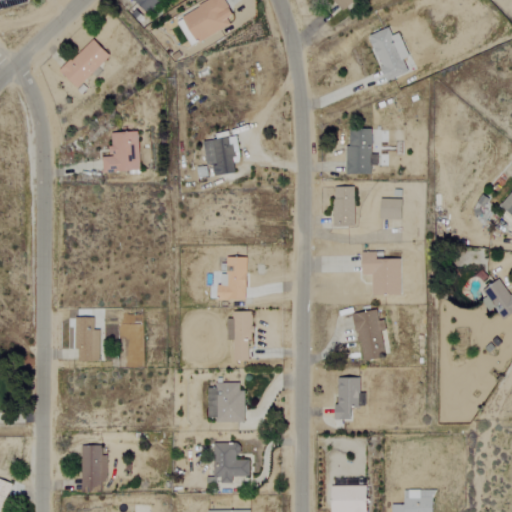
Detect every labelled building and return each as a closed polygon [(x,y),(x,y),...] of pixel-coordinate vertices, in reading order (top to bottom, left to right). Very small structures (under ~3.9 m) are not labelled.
[(132,0),(146,13),(159,0),(132,0)] [(230,26),(226,18),(232,15),(224,0),(213,0),(175,18),(180,29),(187,26),(195,43),(230,26)] [(335,0),(346,11),(357,0),(335,0)] [(144,14),(136,3),(128,9),(136,20),(144,14)] [(387,81),(408,72),(403,60),(409,57),(399,33),(392,36),(389,28),(369,36),(387,81)] [(77,88),(109,55),(92,39),(60,72),(77,88)] [(347,174),(371,175),(372,166),(378,166),(378,155),(371,155),(372,128),(348,128),(347,174)] [(138,131),(110,133),(111,157),(102,157),(103,173),(140,171),(138,131)] [(207,165),(215,165),(216,177),(236,175),(235,163),(241,162),(238,138),(205,141),(207,165)] [(214,176),(214,167),(199,167),(199,177),(214,176)] [(355,226),(354,187),(333,188),(333,227),(355,226)] [(511,215),(511,192),(500,205),(511,215)] [(380,219),(401,220),(402,200),(380,199),(380,219)] [(401,259),(376,260),(376,252),(362,253),(362,276),(371,275),(372,296),(402,295),(401,259)] [(247,258),(227,258),(226,286),(218,286),(217,299),(246,300),(247,258)] [(485,289),(507,318),(511,314),(511,294),(510,296),(498,280),(485,289)] [(228,340),(233,340),(232,361),(250,362),(251,312),(229,311),(228,340)] [(354,313),(358,360),(384,358),(382,331),(385,331),(384,320),(378,321),(377,311),(354,313)] [(93,319),(74,318),(74,350),(78,350),(78,362),(99,362),(100,330),(93,330),(93,319)] [(336,420),(365,420),(365,393),(360,393),(360,378),(336,379),(336,420)] [(244,423),(245,391),(239,391),(240,385),(208,384),(207,418),(216,418),(216,423),(244,423)] [(249,477),(249,460),(238,460),(238,444),(213,444),(214,484),(232,483),(232,477),(249,477)] [(106,456),(101,456),(101,446),(80,447),(81,493),(101,493),(101,483),(107,483),(106,456)] [(0,511),(3,511),(14,485),(0,479),(0,511)] [(330,487),(330,511),(367,511),(367,486),(330,487)] [(432,511),(433,491),(404,491),(404,505),(392,505),(391,511),(432,511)]
